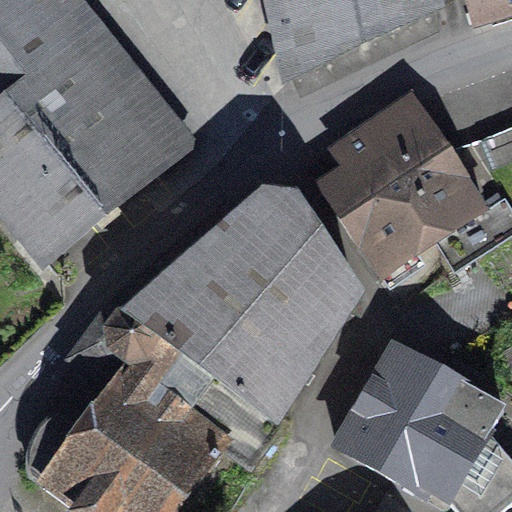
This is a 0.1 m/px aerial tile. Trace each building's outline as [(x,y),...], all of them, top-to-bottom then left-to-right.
[(0,0),(0,210),(46,269),(160,176),(77,71),(65,42),(71,37),(40,0),(0,0)] [(40,0),(71,37),(65,42),(77,71),(160,176),(195,146),(78,0),(40,0)] [(271,0),(287,70),(436,14),(432,0),(271,0)] [(511,0),(472,0),(481,27),(511,17),(511,0)] [(345,228),(449,160),(415,107),(336,158),(350,180),(325,197),(345,228)] [(449,160),(345,228),(381,283),(435,247),(454,277),(511,239),(511,222),(500,204),(485,215),(449,160)] [(298,208),(266,202),(148,307),(134,321),(287,425),(360,304),(298,208)] [(31,456),(32,481),(72,511),(178,511),(224,451),(253,470),(287,425),(134,321),(148,307),(134,294),(111,316),(77,368),(115,396),(84,438),(60,419),(41,435),(31,456)] [(507,415),(398,356),(340,452),(442,511),(510,511),(511,511),(511,469),(490,442),(507,415)]
